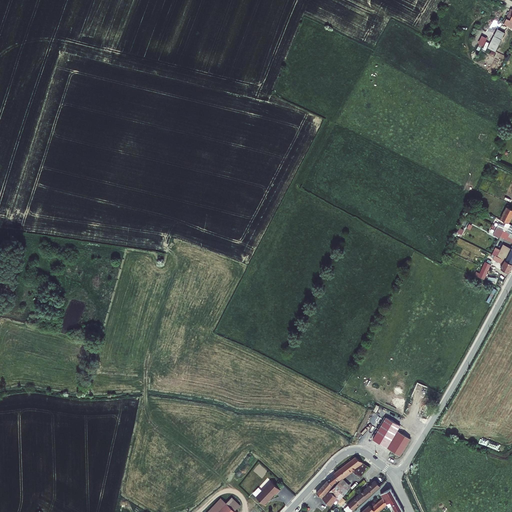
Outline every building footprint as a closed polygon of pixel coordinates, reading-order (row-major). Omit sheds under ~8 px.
[(489,42),(496,46),(505,27),(497,24),(489,42)] [(503,223),(502,226),(508,229),(511,230),(511,222),(510,221),(509,226),(503,223)] [(498,254),(511,260),(511,245),(506,242),(503,248),(498,245),(495,252),(498,254)] [(511,260),(498,254),(496,258),(506,263),(504,267),(511,271),(511,260)] [(488,260),(481,275),(487,278),(494,263),(488,260)] [(374,440),(387,448),(398,432),(401,427),(387,418),(374,440)] [(401,456),(411,440),(398,432),(387,448),(401,456)] [(357,457),(338,470),(340,473),(337,475),(339,478),(336,480),(338,482),(363,462),(357,457)] [(365,464),(353,472),(358,477),(369,469),(365,464)] [(340,473),(338,470),(327,477),(330,480),(318,492),(332,505),(339,497),(332,491),(340,483),(338,482),(336,480),(339,478),(337,475),(340,473)] [(285,483),(275,475),(267,485),(261,492),(269,499),(280,487),(281,488),(285,483)] [(380,486),(374,480),(347,505),(352,511),(380,486)] [(261,492),(267,485),(264,483),(258,489),(261,492)] [(350,492),(340,483),(332,491),(339,497),(341,499),(350,492)] [(373,504),(365,511),(364,511),(378,511),(392,501),(397,511),(404,511),(406,511),(390,488),(383,494),(385,498),(374,505),(373,504)] [(243,503),(229,490),(223,496),(225,496),(238,508),(243,503)] [(225,496),(223,496),(209,511),(234,511),(238,508),(225,496)]
